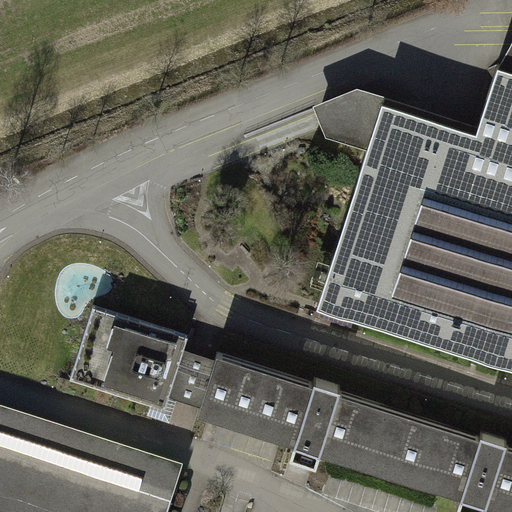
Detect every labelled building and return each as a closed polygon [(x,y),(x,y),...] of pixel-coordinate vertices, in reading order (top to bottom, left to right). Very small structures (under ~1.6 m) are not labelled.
[(364,153),(316,305),(511,367),(511,37),(495,66),(475,128),(354,90),(312,107),(324,140),(364,153)] [(167,399),(183,350),(186,338),(90,307),(67,379),(164,409),(167,399)] [(167,399),(196,408),(212,359),(183,350),(167,399)] [(213,354),(212,359),(196,408),(194,414),(290,445),(287,455),(314,464),(317,453),(456,498),(453,509),(462,511),(481,511),(483,506),(502,511),(511,511),(511,449),(503,446),(505,441),(478,432),(476,438),(337,394),(339,388),(312,379),(310,385),(213,354)] [(0,511),(166,511),(180,471),(0,414),(0,511)]
